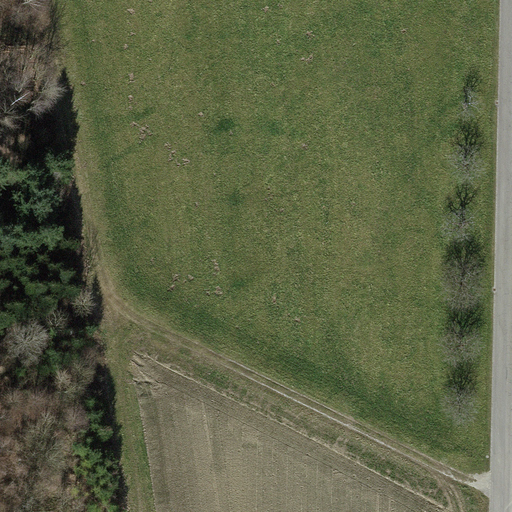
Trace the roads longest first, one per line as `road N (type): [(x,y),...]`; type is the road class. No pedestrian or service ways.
road 1 (track): [(49,0),(86,205),(105,276),(128,313),(467,479),(511,493)]
road 2 (tertiary): [(503,511),(511,75)]
